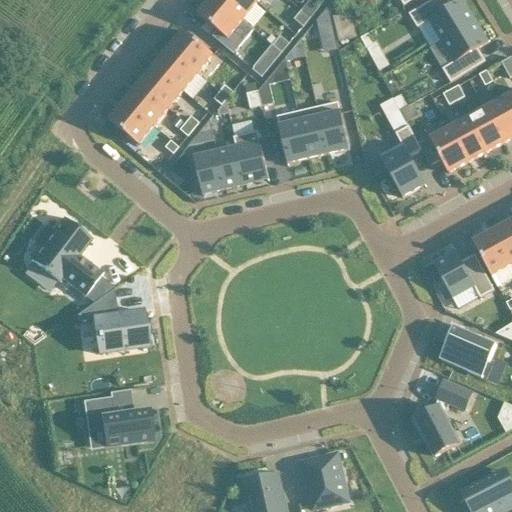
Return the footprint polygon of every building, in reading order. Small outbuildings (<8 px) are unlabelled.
[(216,0),(210,0),(198,15),(228,40),(243,22),(216,0)] [(252,0),(216,0),(243,22),(258,4),(252,0)] [(429,22),(441,42),(475,22),(462,0),(452,7),(447,0),(434,0),(409,15),(418,29),(429,22)] [(311,19),(318,10),(309,2),(302,12),(311,19)] [(328,7),(317,21),(319,31),(333,28),(328,7)] [(303,28),(311,19),(302,12),(294,21),(303,28)] [(475,22),(441,42),(454,63),(442,70),(451,84),(486,63),(478,50),(488,44),(475,22)] [(354,27),(336,31),(338,43),(357,39),(354,27)] [(183,32),(168,50),(198,76),(213,57),(183,32)] [(374,46),(368,35),(361,39),(367,50),(374,46)] [(282,54),(289,45),(280,37),(273,46),(282,54)] [(301,40),(292,50),(295,60),(305,58),(301,40)] [(384,69),(393,65),(386,48),(377,52),(384,69)] [(168,50),(153,68),(183,93),(198,76),(168,50)] [(511,78),(511,60),(511,59),(502,64),(510,80),(511,78)] [(269,69),(260,62),(253,71),(262,78),(269,69)] [(153,68),(139,85),(169,111),(183,93),(153,68)] [(493,83),(487,72),(479,76),(485,87),(493,83)] [(262,87),(258,92),(262,108),(274,105),(269,87),(267,81),(262,87)] [(139,85),(124,103),(154,128),(169,111),(139,85)] [(228,100),(233,93),(225,87),(219,93),(228,100)] [(465,98),(459,87),(451,91),(457,102),(465,98)] [(457,102),(451,91),(443,95),(449,106),(457,102)] [(258,92),(247,95),(250,110),(262,108),(258,92)] [(228,100),(219,93),(214,100),(222,107),(225,103),(228,100)] [(511,95),(503,100),(511,117),(511,95)] [(400,111),(408,107),(402,96),(394,100),(400,111)] [(511,117),(503,100),(485,110),(503,145),(511,140),(511,117)] [(124,103),(109,121),(139,146),(154,128),(124,103)] [(217,112),(218,117),(228,115),(225,103),(222,107),(217,112)] [(318,108),(329,156),(350,151),(338,104),(318,108)] [(298,113),(309,161),(329,156),(318,108),(298,113)] [(485,110),(467,120),(486,154),(503,145),(485,110)] [(288,166),(309,161),(298,113),(277,118),(288,166)] [(200,125),(192,118),(186,125),(194,131),(200,125)] [(175,127),(180,131),(186,125),(181,120),(175,127)] [(467,120),(449,130),(468,164),(486,154),(467,120)] [(194,131),(186,125),(180,131),(188,138),(194,131)] [(426,187),(410,158),(422,152),(409,128),(396,135),(401,145),(380,157),(403,199),(426,187)] [(449,130),(430,140),(441,161),(449,174),(468,164),(449,130)] [(234,138),(236,148),(237,147),(246,186),(269,181),(258,133),(234,138)] [(441,161),(430,140),(419,145),(431,167),(441,161)] [(179,149),(171,142),(165,149),(174,155),(179,149)] [(236,148),(217,152),(226,191),(246,186),(237,147),(236,148)] [(226,191),(217,152),(194,158),(203,196),(226,191)] [(31,261),(30,262),(60,285),(61,284),(60,283),(62,281),(84,298),(83,299),(84,300),(103,275),(102,274),(101,275),(79,258),(91,242),(92,243),(93,242),(63,219),(62,220),(63,221),(53,234),(46,228),(35,242),(42,248),(32,262),(31,261)] [(511,221),(494,232),(511,265),(511,221)] [(511,265),(494,232),(473,243),(492,278),(511,266),(511,265)] [(475,256),(462,263),(456,252),(434,265),(452,299),(474,288),(480,300),(495,292),(475,256)] [(134,311),(87,318),(92,354),(139,347),(134,311)] [(511,341),(511,324),(496,335),(511,341)] [(497,346),(454,327),(440,360),(483,379),(497,346)] [(73,351),(43,353),(46,390),(76,388),(73,351)] [(434,411),(415,420),(435,458),(459,446),(445,418),(450,406),(465,412),(472,394),(444,382),(437,400),(438,401),(434,411)] [(103,429),(106,449),(153,442),(148,412),(115,417),(113,416),(111,399),(83,403),(87,431),(103,429)] [(336,454),(301,462),(312,509),(347,501),(336,454)] [(499,475),(463,494),(472,511),(500,511),(511,506),(511,488),(508,491),(499,475)] [(286,511),(278,476),(244,484),(250,511),(286,511)]
